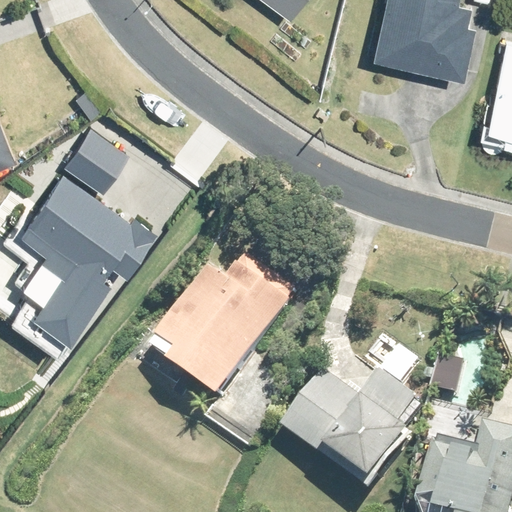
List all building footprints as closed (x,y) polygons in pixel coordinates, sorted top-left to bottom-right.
[(462,0),(374,0),(363,43),(454,64),(467,15),(460,13),(462,0)] [(511,35),(501,33),(481,119),(498,123),(496,132),(511,135),(511,35)] [(0,173),(17,166),(0,125),(0,173)] [(52,252),(18,298),(61,332),(110,268),(101,261),(109,251),(126,263),(157,223),(134,205),(130,210),(62,161),(19,218),(44,237),(40,242),(52,252)] [(212,262),(156,339),(224,389),(301,283),(251,246),(241,260),(239,259),(228,274),(212,262)] [(466,361),(440,354),(431,387),(457,394),(466,361)] [(405,413),(422,392),(382,363),(363,390),(326,364),(285,421),(292,425),(291,427),(373,485),(417,428),(413,425),(416,421),(405,413)] [(436,434),(422,494),(430,511),(511,511),(511,421),(486,416),(480,441),(443,432),(442,435),(436,434)]
